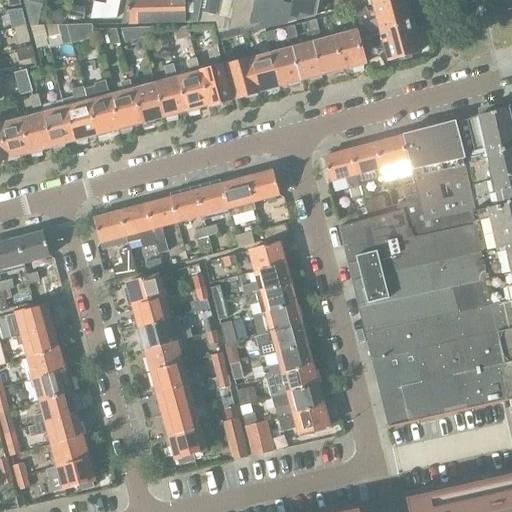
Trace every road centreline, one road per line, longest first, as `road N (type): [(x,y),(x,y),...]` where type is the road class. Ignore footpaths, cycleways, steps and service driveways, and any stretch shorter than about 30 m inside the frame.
road 1 (residential): [(183,511),(350,474),(366,463),(291,136)]
road 2 (residential): [(143,511),(58,196)]
road 3 (residential): [(58,196),(291,136)]
road 4 (residential): [(291,136),(511,76)]
